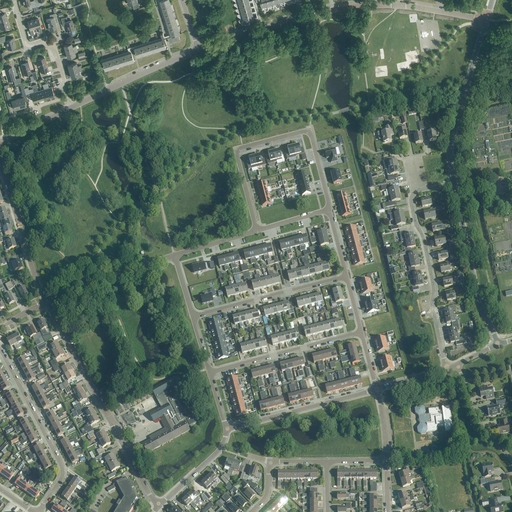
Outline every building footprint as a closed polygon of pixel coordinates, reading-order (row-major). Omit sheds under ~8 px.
[(159,0),(157,0),(169,35),(169,36),(171,35),(171,37),(178,35),(180,34),(169,0),(162,0),(160,1),(159,0)] [(233,0),(235,1),(236,3),(234,4),(234,5),(235,5),(237,7),(237,8),(235,9),(236,11),(238,12),(239,14),(237,14),(237,16),(238,16),(240,18),(240,19),(238,20),(239,22),(241,23),(242,25),(250,23),(249,21),(254,20),(252,14),(252,12),(248,0),(233,0)] [(261,0),(262,1),(260,2),(262,10),(264,9),(266,11),(268,10),(268,8),(269,8),(272,9),(274,9),(273,7),(275,6),(277,7),(279,7),(279,5),(280,4),(283,6),(285,5),(284,3),(286,3),(288,4),(290,4),(290,2),(291,1),(294,2),(294,3),(296,2),(295,0),(297,0),(299,1),(301,0),(300,0),(261,0)] [(1,15),(0,11),(0,27),(1,30),(9,27),(8,23),(7,23),(4,14),(1,15)] [(50,31),(56,29),(54,21),(57,20),(55,13),(49,15),(50,18),(46,19),(50,31)] [(67,22),(66,17),(61,19),(63,26),(66,25),(68,34),(75,32),(72,21),(67,22)] [(32,21),(35,29),(38,28),(39,33),(42,33),(38,19),(32,21)] [(162,37),(134,46),(137,57),(166,48),(165,45),(166,44),(163,33),(160,33),(162,37)] [(169,36),(167,36),(168,38),(169,43),(173,42),(180,40),(178,35),(171,37),(171,35),(169,36)] [(6,40),(5,36),(0,37),(0,42),(5,41),(7,50),(15,47),(13,39),(6,40)] [(65,52),(76,49),(75,46),(72,47),(71,44),(63,46),(65,52)] [(128,51),(100,60),(101,62),(102,62),(105,70),(134,61),(130,47),(127,48),(128,51)] [(76,49),(65,52),(67,58),(74,56),(73,53),(77,51),(76,49)] [(48,70),(44,58),(37,60),(38,63),(37,63),(38,67),(39,67),(41,72),(39,73),(41,77),(47,75),(46,71),(48,70)] [(24,75),(31,73),(28,62),(21,64),(24,75)] [(69,72),(82,68),(81,65),(77,67),(76,63),(67,65),(69,72)] [(8,82),(15,80),(11,67),(1,70),(3,76),(6,75),(8,82)] [(82,68),(69,72),(71,78),(80,75),(78,72),(83,70),(82,68)] [(17,99),(20,108),(26,106),(23,95),(25,94),(24,89),(22,84),(19,85),(22,95),(19,96),(20,98),(17,99)] [(45,84),(48,97),(54,95),(51,87),(48,88),(47,84),(45,84)] [(38,100),(34,87),(32,88),(32,89),(29,90),(28,88),(24,89),(25,94),(26,95),(30,93),(30,94),(33,102),(38,100)] [(43,99),(41,90),(38,91),(37,87),(34,87),(38,100),(43,99)] [(20,108),(17,99),(14,100),(14,98),(11,99),(8,90),(5,91),(8,102),(11,101),(13,109),(20,108)] [(401,127),(397,128),(398,131),(400,140),(407,138),(405,130),(404,126),(401,127)] [(393,134),(391,127),(386,128),(387,132),(382,133),(382,132),(377,133),(379,140),(383,139),(384,143),(391,142),(389,135),(393,134)] [(434,132),(434,129),(430,129),(428,130),(427,131),(427,133),(429,142),(436,140),(435,137),(438,136),(437,131),(434,132)] [(418,135),(417,132),(413,132),(414,138),(415,144),(423,143),(421,134),(418,135)] [(299,145),(293,147),(296,156),(301,155),(304,154),(303,148),(300,149),(299,145)] [(288,152),(285,153),(287,160),(296,158),(296,156),(293,147),(287,148),(288,152)] [(335,149),(325,151),(327,159),(330,158),(331,163),(337,161),(336,156),(335,149)] [(279,150),(274,152),(276,161),(282,160),(279,150)] [(269,158),(266,159),(268,165),(269,165),(274,163),(277,163),(276,161),(274,152),(268,153),(269,158)] [(260,155),(254,157),(257,168),(266,165),(264,159),(261,160),(260,155)] [(250,163),(247,164),(248,170),(251,169),(257,168),(254,157),(248,158),(250,163)] [(391,158),(384,159),(385,164),(383,164),(385,170),(386,170),(389,170),(398,168),(396,161),(392,162),(391,158)] [(389,170),(386,170),(387,176),(388,181),(395,179),(395,175),(399,174),(398,168),(389,170)] [(390,186),(381,188),(382,191),(386,191),(387,197),(390,196),(399,194),(398,188),(390,190),(390,186)] [(399,194),(390,196),(391,203),(384,204),(385,208),(394,206),(393,202),(401,201),(399,194)] [(422,207),(431,205),(430,199),(421,201),(422,207)] [(395,220),(404,218),(403,212),(395,214),(395,210),(387,212),(388,215),(389,215),(391,221),(395,220)] [(425,220),(435,218),(434,211),(423,213),(425,220)] [(0,218),(0,219),(1,223),(9,220),(7,215),(0,216),(0,218)] [(404,218),(395,220),(396,226),(391,228),(391,231),(399,229),(398,226),(406,225),(404,218)] [(9,220),(1,223),(0,223),(0,229),(10,226),(9,220)] [(442,227),(441,224),(431,226),(433,233),(442,231),(446,230),(445,226),(442,227)] [(10,226),(0,229),(0,232),(4,231),(5,235),(12,233),(10,226)] [(345,229),(346,234),(347,233),(348,235),(359,232),(358,229),(356,229),(355,226),(345,229)] [(311,242),(327,238),(325,231),(317,233),(318,238),(317,239),(316,238),(313,239),(313,237),(310,238),(311,242)] [(360,236),(359,232),(348,235),(348,237),(347,237),(348,241),(358,239),(358,236),(360,236)] [(406,242),(415,241),(414,240),(413,234),(408,235),(407,232),(399,234),(401,242),(403,243),(406,242)] [(299,238),(303,251),(305,250),(304,247),(303,246),(308,244),(306,236),(299,238)] [(449,247),(452,247),(455,246),(456,246),(455,239),(451,239),(449,240),(445,241),(444,237),(434,239),(436,247),(444,245),(444,249),(449,248),(449,247)] [(301,252),(303,251),(299,238),(293,239),(295,248),(300,246),(300,248),(301,252)] [(327,238),(311,242),(311,244),(318,242),(317,242),(319,241),(320,247),(329,244),(327,238)] [(290,249),(295,248),(293,239),(286,241),(289,255),(292,254),(291,250),(290,251),(290,249)] [(348,241),(350,246),(351,247),(362,244),(362,242),(361,241),(359,242),(358,239),(348,241)] [(6,251),(9,250),(17,248),(14,240),(4,243),(5,247),(4,247),(6,251)] [(287,255),(289,255),(286,241),(279,243),(281,251),(286,250),(287,252),(286,252),(287,255)] [(405,253),(411,251),(410,248),(415,247),(414,242),(415,241),(406,242),(407,247),(404,247),(405,253)] [(351,249),(352,254),(361,251),(361,248),(363,248),(362,244),(351,247),(351,249)] [(264,247),(267,260),(269,260),(268,256),(267,255),(272,253),(270,245),(264,247)] [(264,247),(257,249),(259,257),(264,256),(264,257),(265,264),(268,263),(267,260),(264,247)] [(254,258),(259,257),(257,249),(250,250),(254,264),(256,263),(255,260),(254,260),(254,258)] [(439,261),(448,259),(447,256),(452,255),(451,249),(443,251),(443,254),(437,255),(439,261)] [(251,264),(254,264),(250,250),(243,252),(245,261),(251,259),(251,261),(250,261),(251,264)] [(365,257),(364,253),(362,254),(361,251),(352,254),(353,258),(354,258),(354,260),(365,257)] [(410,262),(419,260),(418,259),(417,254),(412,255),(411,251),(405,253),(400,253),(399,254),(399,256),(405,255),(406,255),(406,257),(406,258),(409,258),(410,262)] [(231,255),(234,269),(236,268),(236,265),(235,265),(234,263),(240,262),(238,254),(231,255)] [(18,262),(16,257),(16,255),(8,257),(9,259),(7,260),(8,263),(12,262),(14,272),(23,269),(20,261),(18,262)] [(232,270),(234,269),(231,255),(224,257),(226,266),(231,264),(232,266),(231,266),(232,270)] [(228,271),(226,266),(224,257),(217,259),(219,267),(225,266),(225,268),(224,268),(225,271),(228,271)] [(354,261),(355,266),(365,263),(364,261),(366,260),(365,257),(354,260),(355,261),(354,261)] [(316,274),(323,273),(319,259),(317,260),(318,265),(314,266),(316,274)] [(319,259),(323,273),(330,271),(327,263),(323,264),(322,259),(319,259)] [(303,278),(301,270),(296,271),(295,265),(293,260),(291,261),(292,266),(296,280),(303,278)] [(409,272),(415,271),(414,267),(419,266),(418,261),(419,261),(419,260),(410,262),(411,266),(408,267),(408,270),(404,271),(404,273),(409,272)] [(316,274),(314,266),(310,267),(308,262),(306,263),(309,276),(316,274)] [(204,263),(191,266),(193,273),(206,270),(204,263)] [(303,278),(309,276),(306,263),(304,263),(305,268),(301,270),(303,278)] [(441,273),(450,272),(449,265),(440,267),(441,273)] [(289,282),(296,280),(292,266),(290,267),(292,272),(287,273),(289,282)] [(270,272),(273,286),(280,284),(278,276),(274,277),(273,271),(270,272)] [(414,281),(423,279),(422,278),(421,273),(416,274),(415,271),(409,272),(410,277),(413,277),(414,281)] [(267,287),(273,286),(270,272),(268,272),(269,278),(265,279),(267,287)] [(237,280),(241,294),(248,292),(246,284),(241,285),(240,280),(238,275),(236,276),(237,280)] [(253,291),(260,289),(257,275),(255,276),(256,281),(251,283),(253,291)] [(267,287),(265,279),(261,280),(259,275),(257,275),(260,289),(267,287)] [(372,286),(374,286),(372,279),(358,283),(359,285),(360,285),(361,289),(372,286)] [(423,279),(414,281),(415,285),(412,286),(414,294),(419,293),(418,287),(423,286),(422,280),(423,280),(423,279)] [(452,283),(451,279),(443,281),(444,287),(452,286),(456,285),(455,282),(452,283)] [(234,296),(241,294),(237,280),(235,281),(237,286),(232,287),(232,288),(234,296)] [(9,291),(14,288),(11,282),(5,285),(9,291)] [(232,288),(232,287),(231,282),(229,283),(230,288),(225,289),(227,298),(234,296),(232,288)] [(21,288),(20,285),(16,287),(18,290),(22,298),(28,295),(24,287),(21,288)] [(372,286),(361,289),(362,292),(361,292),(362,295),(374,292),(372,286)] [(211,294),(200,296),(203,304),(207,303),(209,303),(213,301),(212,298),(216,297),(214,289),(210,290),(211,294)] [(334,297),(342,295),(340,289),(332,291),(334,296),(330,297),(330,299),(334,298),(334,297)] [(9,305),(14,302),(10,294),(8,295),(7,292),(4,294),(6,297),(5,297),(9,305)] [(447,301),(456,300),(454,293),(445,294),(447,301)] [(317,304),(321,303),(322,306),(324,306),(323,302),(321,294),(314,296),(317,304)] [(331,303),(332,306),(336,304),(337,306),(343,305),(342,302),(344,301),(342,295),(334,297),(334,298),(335,302),(331,303)] [(318,307),(317,304),(314,296),(308,297),(310,305),(311,305),(315,304),(316,308),(318,307)] [(313,313),(311,305),(310,305),(308,297),(302,299),(304,307),(305,307),(309,306),(311,313),(313,313)] [(306,311),(305,307),(304,307),(302,299),(296,300),(298,309),(303,307),(304,311),(306,311)] [(377,305),(377,304),(376,299),(363,302),(364,305),(365,305),(366,308),(377,305)] [(284,312),(288,311),(289,315),(294,314),(291,303),(288,304),(288,303),(281,304),(284,312)] [(285,316),(284,312),(281,304),(275,306),(277,314),(278,314),(282,313),(283,317),(285,316)] [(377,305),(366,308),(367,311),(366,312),(367,314),(380,311),(378,304),(377,304),(377,305)] [(279,318),(278,314),(277,314),(275,306),(269,307),(271,316),(272,315),(276,314),(277,318),(279,318)] [(445,318),(454,316),(453,312),(455,311),(454,306),(448,307),(449,310),(444,311),(445,317),(444,317),(445,318)] [(263,309),(265,317),(270,316),(271,320),(273,319),(272,315),(271,316),(269,307),(263,309)] [(253,320),(254,320),(258,319),(259,323),(261,323),(263,323),(262,318),(260,318),(259,319),(257,311),(251,312),(253,320)] [(255,324),(254,320),(253,320),(251,312),(245,314),(247,322),(248,322),(252,321),(253,325),(255,324)] [(249,326),(248,322),(247,322),(245,314),(239,315),(241,324),(242,323),(245,322),(247,326),(249,326)] [(243,327),(242,323),(241,324),(239,315),(232,317),(235,325),(239,324),(241,328),(243,327)] [(452,326),(458,325),(457,320),(454,320),(454,316),(445,318),(445,319),(445,318),(446,324),(452,323),(452,326)] [(343,328),(340,319),(336,320),(335,317),(332,317),(333,321),(334,321),(336,329),(343,328)] [(334,321),(333,321),(330,322),(329,318),(326,319),(327,323),(328,323),(330,331),(336,329),(334,321)] [(328,323),(327,323),(323,324),(322,320),(320,321),(321,324),(322,324),(324,332),(330,331),(328,323)] [(47,334),(44,329),(47,328),(43,321),(38,324),(41,331),(43,336),(45,335),(47,334)] [(209,323),(210,328),(211,327),(211,329),(223,326),(222,323),(219,323),(219,321),(209,323)] [(322,324),(321,324),(317,325),(316,322),(314,322),(315,326),(316,326),(318,334),(324,332),(322,324)] [(316,326),(315,326),(311,327),(310,323),(308,324),(309,328),(310,327),(312,336),(318,334),(316,326)] [(310,327),(309,328),(305,329),(304,325),(302,325),(303,330),(306,337),(312,336),(310,327)] [(449,337),(458,335),(457,331),(459,331),(458,325),(452,326),(453,330),(448,331),(449,336),(448,336),(449,337)] [(211,331),(212,335),(222,333),(221,330),(223,330),(223,326),(211,329),(212,331),(211,331)] [(289,333),(291,341),(297,339),(296,334),(299,333),(297,326),(294,326),(295,331),(290,333),(289,329),(287,329),(288,333),(289,333)] [(39,339),(32,327),(26,330),(26,331),(25,331),(24,333),(25,335),(26,335),(28,334),(30,338),(32,337),(37,345),(33,347),(34,348),(37,346),(44,343),(42,338),(39,339)] [(283,334),(285,343),(291,341),(289,333),(288,333),(284,334),(283,330),(281,331),(282,335),(283,334)] [(279,344),(285,343),(283,334),(282,335),(279,336),(278,332),(275,332),(276,336),(277,336),(279,344)] [(45,335),(43,336),(42,337),(43,338),(44,342),(51,338),(52,337),(50,333),(47,334),(45,335)] [(213,340),(214,340),(214,341),(226,338),(225,335),(223,336),(222,333),(212,335),(213,340)] [(277,336),(276,336),(272,337),(271,333),(271,334),(269,334),(270,338),(272,346),(279,344),(277,336)] [(12,337),(19,349),(21,348),(18,343),(22,341),(18,334),(12,337)] [(458,335),(449,337),(449,338),(450,343),(455,342),(456,346),(465,344),(464,338),(458,339),(458,335)] [(16,350),(19,349),(12,337),(7,340),(10,347),(14,346),(16,350)] [(258,341),(261,349),(267,347),(265,339),(260,340),(259,337),(257,337),(258,341)] [(387,344),(388,344),(389,344),(387,337),(374,340),(374,343),(375,343),(376,347),(387,344)] [(227,342),(226,338),(214,341),(215,343),(214,343),(215,348),(225,345),(224,342),(227,342)] [(258,341),(254,342),(253,338),(251,339),(252,343),(252,342),(254,351),(261,349),(258,341)] [(252,342),(252,343),(248,344),(247,340),(245,340),(246,344),(248,352),(254,351),(252,342)] [(246,344),(242,345),(241,341),(238,342),(240,346),(242,354),(248,352),(246,344)] [(53,353),(61,349),(59,345),(59,346),(57,343),(49,348),(46,343),(36,348),(39,353),(47,349),(49,351),(52,350),(53,353)] [(387,344),(376,347),(377,350),(376,350),(377,353),(389,350),(388,344),(387,344)] [(226,348),(225,345),(215,348),(216,352),(217,352),(218,354),(229,351),(228,347),(226,348)] [(355,345),(348,347),(349,350),(345,351),(346,353),(349,352),(357,351),(355,345)] [(53,368),(58,365),(55,360),(64,356),(62,353),(63,353),(61,349),(53,353),(55,357),(53,358),(54,361),(51,363),(53,368)] [(228,358),(227,355),(230,354),(229,351),(218,354),(218,355),(217,355),(218,360),(228,358)] [(351,358),(358,357),(357,351),(349,352),(350,356),(347,357),(341,358),(341,361),(351,358)] [(321,366),(320,362),(318,355),(312,356),(314,363),(317,362),(320,372),(322,371),(321,366)] [(27,363),(34,359),(32,356),(29,358),(25,360),(24,357),(17,361),(20,366),(27,363)] [(393,362),(392,356),(379,360),(379,363),(380,363),(381,366),(393,363),(393,362)] [(34,359),(27,363),(20,366),(23,372),(30,368),(28,365),(32,363),(36,361),(35,359),(34,359)] [(381,366),(382,369),(381,370),(382,372),(396,369),(394,362),(393,362),(393,363),(381,366)] [(288,380),(290,380),(285,363),(279,365),(281,372),(285,371),(286,375),(288,380)] [(65,375),(73,371),(71,367),(70,368),(69,365),(60,369),(58,365),(53,368),(56,372),(59,371),(60,373),(63,372),(65,375)] [(26,377),(32,374),(30,368),(23,372),(26,377)] [(354,379),(356,386),(362,385),(360,377),(357,378),(354,368),(352,369),(353,375),(354,379)] [(65,390),(70,387),(67,382),(76,378),(74,375),(75,375),(73,371),(65,375),(67,379),(64,380),(65,383),(62,385),(59,386),(62,391),(65,390)] [(344,389),(350,388),(348,380),(345,381),(343,371),(340,372),(342,378),(343,382),(344,389)] [(29,382),(35,379),(32,374),(26,377),(29,382)] [(337,383),(334,384),(331,374),(329,375),(330,381),(331,385),(333,392),(339,391),(337,383)] [(228,384),(229,384),(229,386),(241,383),(240,379),(237,380),(237,377),(227,380),(228,384)] [(173,378),(151,390),(161,409),(150,415),(152,419),(153,419),(154,422),(160,419),(166,429),(150,438),(151,440),(143,445),(147,453),(189,431),(187,427),(189,426),(190,427),(197,423),(192,415),(189,417),(185,410),(183,411),(175,396),(177,395),(173,387),(177,385),(173,378)] [(305,392),(307,399),(313,397),(311,390),(308,391),(305,381),(303,382),(305,388),(305,392)] [(6,383),(0,385),(0,388),(1,388),(3,392),(9,388),(6,383)] [(241,383),(229,386),(230,387),(229,388),(230,392),(240,390),(239,387),(242,386),(241,385),(241,383)] [(35,393),(41,390),(38,384),(32,388),(35,393)] [(294,384),(291,385),(293,391),(294,395),(296,402),(301,400),(299,393),(297,394),(294,384)] [(77,398),(84,393),(82,390),(81,388),(72,392),(70,387),(65,390),(67,395),(70,393),(72,396),(75,394),(77,398)] [(487,390),(486,387),(479,388),(481,398),(486,397),(486,400),(494,398),(492,389),(487,390)] [(276,389),(274,390),(276,399),(278,406),(284,405),(282,398),(279,399),(276,389)] [(38,399),(44,395),(41,390),(35,393),(38,399)] [(230,392),(231,396),(232,396),(233,398),(244,395),(243,392),(241,392),(240,390),(230,392)] [(5,403),(8,401),(14,398),(12,392),(5,396),(7,399),(0,402),(2,405),(5,403)] [(265,392),(262,393),(265,402),(267,410),(272,408),(271,401),(267,402),(265,392)] [(76,412),(81,409),(79,404),(87,400),(86,397),(84,393),(77,398),(79,401),(75,403),(77,405),(74,407),(75,409),(76,412)] [(51,399),(54,397),(53,395),(45,398),(44,395),(38,399),(40,404),(47,401),(51,399)] [(233,398),(233,400),(232,400),(233,404),(243,402),(242,399),(245,398),(244,395),(233,398)] [(11,407),(17,403),(14,398),(8,401),(11,407)] [(492,416),(496,416),(496,415),(500,414),(499,410),(502,409),(501,405),(505,405),(504,399),(495,401),(496,405),(486,408),(488,416),(492,416)] [(47,401),(40,404),(43,410),(50,407),(47,401)] [(243,402),(233,404),(234,409),(235,408),(236,410),(247,407),(246,404),(244,404),(243,402)] [(14,412),(20,409),(17,403),(11,407),(14,412)] [(426,415),(424,414),(425,412),(424,408),(421,406),(417,406),(415,410),(415,414),(419,416),(420,425),(417,429),(418,432),(421,435),(425,435),(426,433),(437,432),(437,428),(444,427),(445,433),(453,432),(450,407),(442,408),(442,411),(440,411),(439,408),(436,408),(436,409),(428,410),(429,415),(426,415)] [(246,414),(246,411),(248,411),(247,407),(236,410),(236,412),(235,412),(236,417),(246,414)] [(20,409),(14,412),(15,415),(17,418),(23,414),(20,409)] [(88,420),(96,416),(94,412),(92,410),(84,414),(81,409),(76,412),(79,417),(82,415),(83,418),(86,416),(88,420)] [(49,421),(55,417),(52,412),(46,415),(49,421)] [(84,436),(88,434),(93,431),(90,427),(99,422),(97,420),(98,419),(96,416),(88,420),(90,424),(87,425),(84,429),(85,431),(82,433),(84,436)] [(52,426),(58,423),(55,417),(49,421),(52,426)] [(507,424),(506,418),(499,420),(500,426),(497,426),(499,435),(509,432),(508,424),(507,424)] [(22,428),(28,424),(25,419),(19,422),(21,425),(14,429),(15,431),(19,429),(22,428)] [(55,431),(61,428),(58,423),(52,426),(55,431)] [(25,433),(31,430),(28,424),(22,428),(25,433)] [(68,424),(65,426),(61,428),(55,431),(58,437),(64,434),(62,431),(66,429),(66,428),(70,427),(68,424)] [(31,430),(25,433),(26,436),(22,438),(20,440),(21,442),(28,439),(34,435),(31,430)] [(99,442),(108,438),(106,434),(105,434),(104,432),(95,436),(93,431),(88,434),(90,439),(93,437),(95,440),(97,438),(99,442)] [(28,439),(21,442),(22,445),(29,441),(31,444),(37,441),(34,435),(28,439)] [(73,442),(77,441),(76,438),(72,440),(68,442),(67,439),(60,442),(63,448),(70,444),(73,442)] [(99,456),(104,454),(102,449),(110,444),(109,441),(110,441),(108,438),(99,442),(101,446),(99,447),(100,449),(97,451),(99,456)] [(8,448),(11,446),(7,443),(0,450),(0,451),(3,454),(9,449),(8,448)] [(66,453),(73,450),(70,444),(63,448),(66,453)] [(36,454),(42,451),(39,445),(33,449),(36,454)] [(69,459),(83,452),(81,449),(78,451),(74,453),(73,450),(66,453),(69,459)] [(39,460),(45,456),(42,451),(36,454),(33,456),(29,457),(30,460),(37,456),(39,460)] [(83,452),(69,459),(72,464),(78,461),(77,458),(84,454),(83,452)] [(104,454),(99,456),(95,459),(96,462),(106,457),(104,454)] [(106,467),(116,462),(113,455),(105,459),(107,463),(105,464),(106,467)] [(42,465),(48,462),(45,456),(39,460),(42,465)] [(229,474),(234,461),(228,459),(224,469),(228,471),(227,474),(229,474)] [(234,461),(229,474),(232,475),(233,472),(232,471),(233,470),(240,472),(242,472),(243,467),(240,466),(241,463),(234,461)] [(42,465),(38,467),(35,468),(36,471),(43,467),(44,470),(51,467),(48,462),(42,465)] [(116,462),(106,467),(108,470),(110,469),(112,472),(120,468),(116,462)] [(493,472),(492,463),(486,464),(482,465),(483,474),(484,474),(485,478),(491,476),(491,473),(493,472)] [(23,469),(27,472),(26,473),(29,475),(31,472),(24,466),(23,469)] [(252,467),(249,476),(259,479),(261,475),(257,473),(258,469),(259,468),(252,466),(252,467)] [(8,472),(4,477),(9,481),(15,473),(13,471),(11,474),(8,472)] [(401,481),(414,477),(413,475),(410,476),(410,477),(408,477),(407,472),(399,474),(401,481)] [(206,478),(215,488),(217,486),(215,484),(215,483),(214,482),(217,479),(212,473),(206,478)] [(19,488),(23,483),(20,481),(22,478),(20,476),(14,484),(19,488)] [(226,484),(229,482),(223,476),(220,478),(226,484)] [(72,482),(78,486),(81,481),(75,477),(72,482)] [(414,477),(401,481),(403,488),(411,485),(409,480),(411,480),(411,481),(415,479),(414,477)] [(214,489),(215,488),(206,478),(201,483),(207,489),(210,486),(211,488),(212,487),(214,489)] [(128,482),(127,479),(119,483),(121,488),(119,489),(121,493),(123,492),(126,498),(123,504),(119,502),(117,506),(120,508),(117,511),(130,511),(133,508),(131,507),(137,499),(132,489),(134,488),(130,481),(128,482)] [(493,483),(492,479),(486,480),(486,479),(480,480),(481,486),(487,484),(489,484),(491,492),(502,490),(500,481),(493,483)] [(250,500),(255,496),(249,490),(249,489),(246,486),(248,484),(244,480),(241,483),(245,487),(244,489),(246,492),(244,494),(250,500)] [(254,485),(250,480),(247,483),(252,488),(254,489),(258,486),(255,483),(254,485)] [(25,492),(31,483),(29,482),(27,484),(28,485),(27,486),(23,483),(19,488),(25,492)] [(84,491),(81,488),(78,486),(72,482),(68,487),(74,491),(76,488),(83,493),(84,491)] [(30,496),(34,490),(30,487),(31,487),(33,484),(31,483),(25,492),(30,496)] [(71,496),(74,491),(68,487),(65,492),(71,496)] [(34,490),(30,496),(35,499),(41,491),(39,490),(37,492),(34,490)] [(187,496),(196,506),(197,505),(198,505),(198,504),(199,503),(200,501),(200,500),(197,497),(200,495),(197,492),(195,494),(192,491),(187,496)] [(67,501),(71,496),(65,492),(61,497),(67,501)] [(400,502),(413,498),(413,496),(409,497),(409,498),(407,498),(406,493),(398,495),(400,502)] [(226,503),(231,499),(226,494),(222,498),(226,503)] [(240,497),(237,494),(234,497),(237,501),(243,507),(247,503),(241,497),(240,497)] [(197,507),(196,506),(187,496),(182,501),(187,506),(190,504),(194,509),(197,507)] [(278,500),(283,506),(288,501),(283,496),(278,500)] [(413,498),(400,502),(402,509),(410,507),(408,502),(410,501),(410,502),(414,501),(413,498)] [(498,505),(497,499),(490,500),(491,506),(490,506),(490,511),(502,511),(501,504),(498,505)] [(279,510),(283,506),(278,500),(274,505),(279,510)] [(53,511),(58,511),(65,503),(62,501),(58,507),(56,505),(53,503),(51,507),(53,509),(52,511),(53,511)] [(233,505),(230,502),(227,505),(230,508),(229,509),(232,511),(237,511),(239,511),(233,505)] [(65,511),(63,510),(67,505),(65,503),(58,511),(65,511)]
